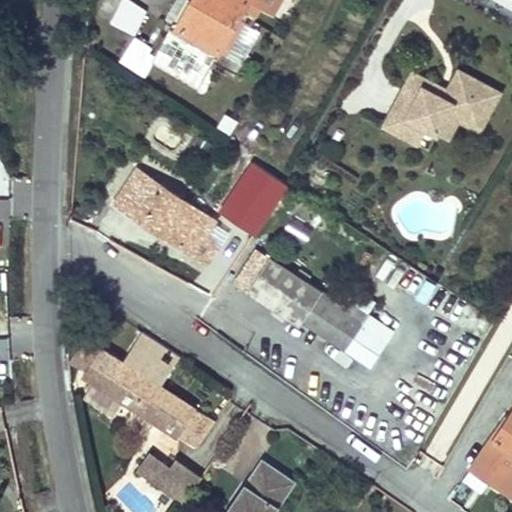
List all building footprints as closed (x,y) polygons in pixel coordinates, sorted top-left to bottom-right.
[(119,0),(110,22),(137,33),(148,6),(134,0),(119,0)] [(193,0),(178,26),(219,50),(248,0),(193,0)] [(145,76),(152,64),(195,89),(212,59),(167,33),(157,51),(133,37),(119,61),(145,76)] [(415,73),(387,125),(422,144),(430,130),(440,135),(453,112),(469,120),(472,114),(486,121),(497,102),(477,92),(475,96),(454,85),(451,91),(447,97),(434,90),(437,85),(415,73)] [(501,94),(460,73),(454,85),(475,96),(477,92),(497,102),(501,94)] [(437,85),(434,90),(447,97),(451,91),(437,85)] [(463,124),(480,132),(486,121),(472,114),(469,120),(453,112),(440,135),(453,141),(463,124)] [(302,183),(344,210),(360,185),(319,157),(302,183)] [(217,222),(139,170),(117,204),(208,265),(221,246),(207,237),(217,222)] [(246,171),(222,206),(244,220),(267,184),(246,171)] [(236,282),(250,291),(302,325),(304,322),(345,350),(361,326),(320,299),(324,294),(272,259),(259,277),(246,268),(236,282)] [(85,375),(197,448),(215,421),(103,350),(105,346),(80,330),(69,347),(78,352),(72,360),(89,369),(85,375)] [(503,423),(471,469),(511,496),(511,415),(506,425),(503,423)] [(149,454),(137,472),(185,504),(202,479),(177,462),(171,470),(149,454)] [(263,463),(228,511),(277,511),(279,510),(269,503),(287,479),(263,463)] [(269,503),(279,510),(296,486),(287,479),(269,503)]
